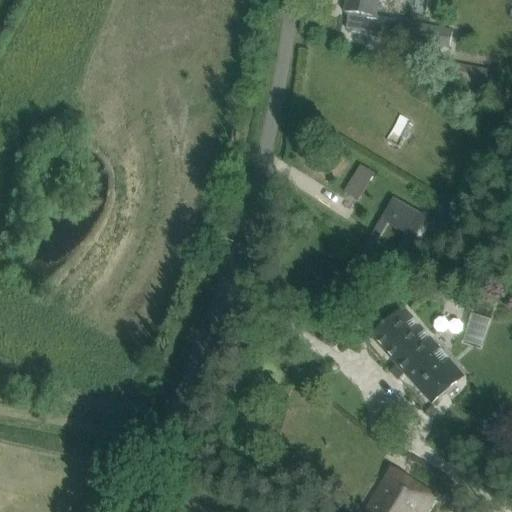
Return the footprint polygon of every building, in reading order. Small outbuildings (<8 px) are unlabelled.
[(376,19),(379,0),(347,0),(345,14),(376,19)] [(449,49),(452,33),(396,23),(393,39),(449,49)] [(495,73),(450,64),(447,81),(492,89),(495,73)] [(381,221),(415,240),(427,218),(393,199),(381,221)] [(433,406),(458,383),(432,355),(440,348),(404,308),(371,337),(433,406)] [(485,341),(490,322),(479,319),(474,338),(485,341)] [(392,470),(365,511),(426,511),(436,497),(392,470)]
